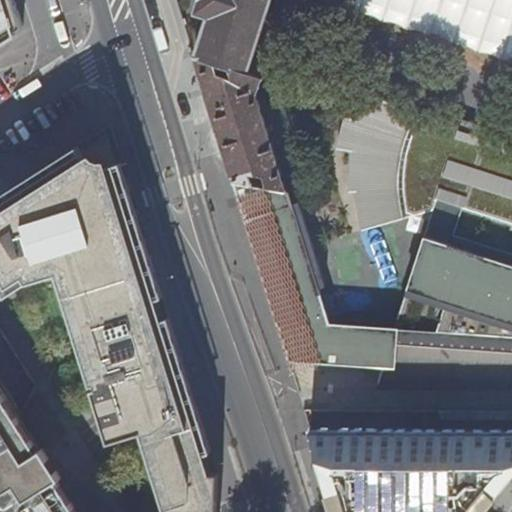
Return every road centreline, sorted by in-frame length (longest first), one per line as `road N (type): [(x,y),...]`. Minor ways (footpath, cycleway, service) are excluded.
road 1 (primary): [(211,276),(134,0)]
road 2 (primary): [(112,49),(164,225),(211,276)]
road 3 (primary): [(284,495),(211,276)]
road 4 (residential): [(112,49),(0,116)]
